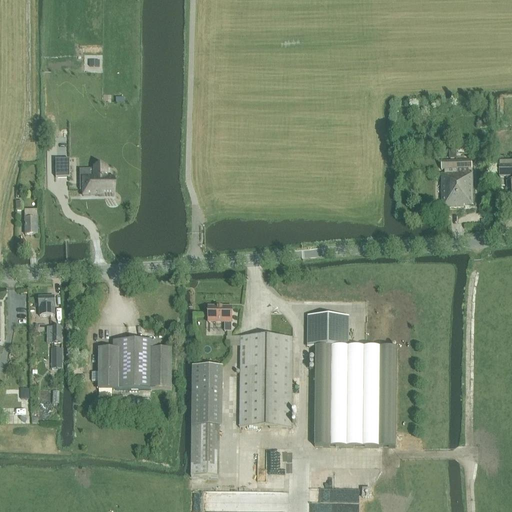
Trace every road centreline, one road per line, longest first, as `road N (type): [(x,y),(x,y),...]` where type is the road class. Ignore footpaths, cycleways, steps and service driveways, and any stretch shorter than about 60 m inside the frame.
road 1 (tertiary): [(0,276),(511,240)]
road 2 (track): [(471,511),(469,319),(480,242)]
road 3 (track): [(195,264),(188,180),(193,0)]
road 4 (track): [(27,0),(27,124),(0,196)]
